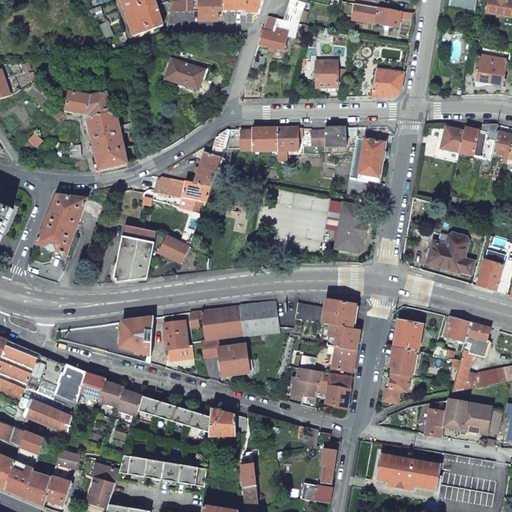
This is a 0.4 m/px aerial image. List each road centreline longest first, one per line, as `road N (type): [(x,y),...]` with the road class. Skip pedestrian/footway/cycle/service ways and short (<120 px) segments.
road 1 (tertiary): [(383,281),(287,280),(47,308)]
road 2 (residential): [(44,344),(351,429)]
road 3 (residential): [(49,181),(142,171),(232,115)]
road 4 (residential): [(413,112),(232,115)]
road 5 (residential): [(383,281),(413,112)]
road 6 (residential): [(351,429),(511,457)]
road 7 (residential): [(351,429),(362,413),(383,281)]
road 8 (tertiary): [(511,317),(383,281)]
road 9 (residential): [(49,181),(3,297)]
road 10 (residential): [(232,115),(267,0)]
